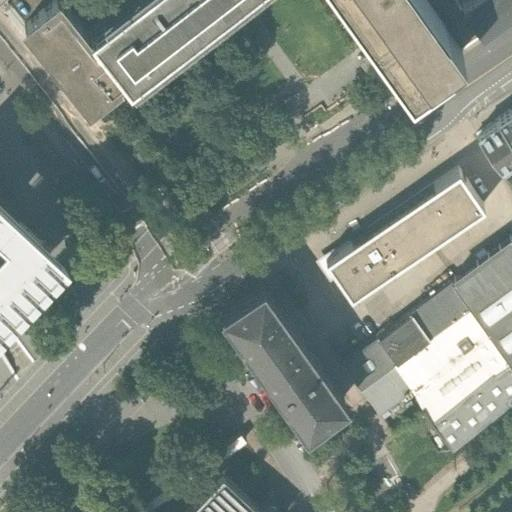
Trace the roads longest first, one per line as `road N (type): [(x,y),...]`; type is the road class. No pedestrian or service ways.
road 1 (unclassified): [(511,40),(214,238),(183,285)]
road 2 (tertiary): [(183,285),(233,269),(511,71)]
road 3 (tertiary): [(0,41),(183,285)]
road 4 (residential): [(316,511),(192,327),(183,285)]
road 5 (unclassified): [(183,285),(122,322),(0,450)]
